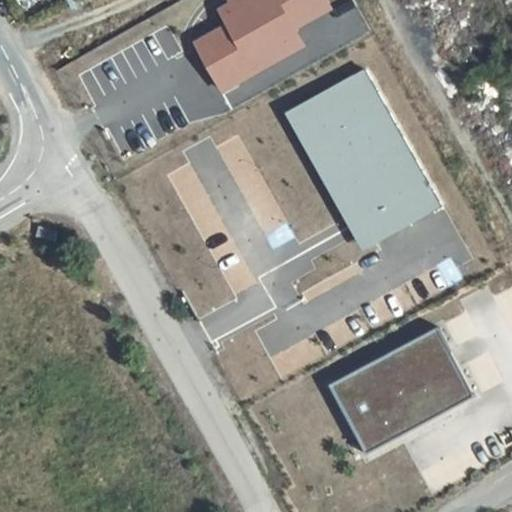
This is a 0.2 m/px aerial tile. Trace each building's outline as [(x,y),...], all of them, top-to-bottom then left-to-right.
[(202,20),(174,37),(210,97),(298,45),(283,19),(316,0),(199,0),(193,4),(202,20)] [(363,71),(284,114),(361,253),(441,208),(363,71)] [(28,213),(25,223),(43,228),(46,217),(28,213)] [(274,361),(282,376),(450,287),(437,263),(329,320),(333,327),(312,338),(313,338),(309,340),(310,342),(274,361)] [(421,318),(313,378),(353,455),(398,429),(461,392),(428,332),(421,318)]
